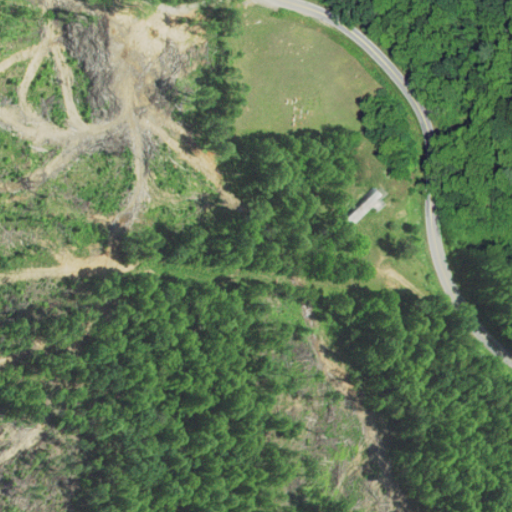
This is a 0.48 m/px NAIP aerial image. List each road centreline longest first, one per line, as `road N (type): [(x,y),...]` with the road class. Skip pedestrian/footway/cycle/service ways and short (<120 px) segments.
road 1 (residential): [(511,358),(449,287),(436,251),(427,140),(396,76),(354,34),(285,0)]
road 2 (track): [(189,8),(0,66)]
